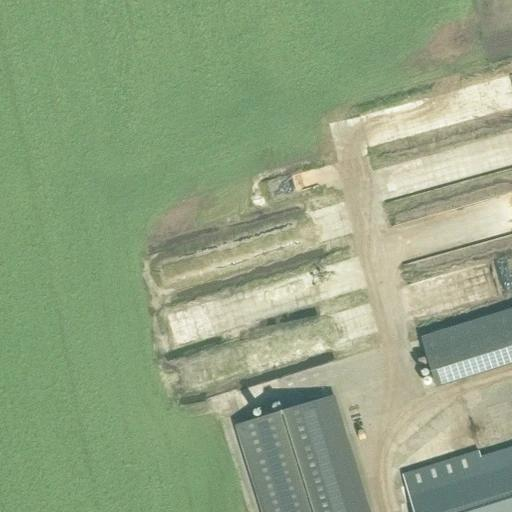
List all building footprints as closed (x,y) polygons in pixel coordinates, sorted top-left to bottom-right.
[(314,185),(339,178),(335,165),(311,173),(314,185)] [(340,238),(356,234),(348,203),(333,207),(340,238)] [(441,248),(503,236),(498,208),(435,219),(441,248)] [(421,317),(511,293),(511,255),(412,281),(421,317)] [(169,256),(155,260),(164,291),(178,287),(169,256)] [(511,310),(423,338),(439,389),(511,366),(511,310)] [(366,511),(331,397),(238,426),(264,511),(366,511)] [(511,511),(511,461),(483,470),(478,453),(402,477),(408,494),(407,494),(412,511),(511,511)]
